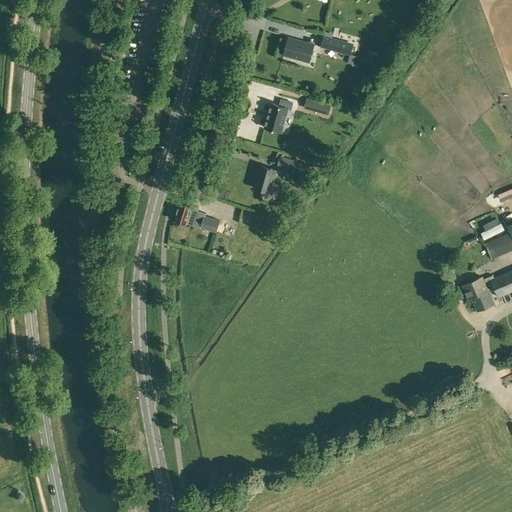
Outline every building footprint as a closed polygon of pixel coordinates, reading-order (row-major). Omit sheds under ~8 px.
[(289,37),(284,55),(309,62),(314,44),(289,37)] [(321,46),(340,52),(350,55),(353,45),(343,42),(333,39),(325,37),(324,37),(321,46)] [(231,142),(256,148),(277,61),(252,55),(231,142)] [(355,73),(364,79),(370,69),(360,64),(355,73)] [(305,107),(328,113),(331,104),(307,97),(305,107)] [(338,99),(330,101),(332,110),(341,107),(338,99)] [(271,103),(265,127),(281,132),(288,108),(291,109),(293,103),(281,100),(280,105),(271,103)] [(210,201),(228,206),(241,151),(231,149),(221,192),(213,190),(210,201)] [(278,163),(277,168),(295,173),(298,161),(280,156),(278,163)] [(260,165),(254,188),(270,192),(276,170),(260,165)] [(193,225),(199,207),(193,205),(193,204),(181,200),(175,220),(187,223),(193,225)] [(216,233),(220,220),(204,215),(200,227),(216,233)] [(483,240),(490,255),(511,245),(511,244),(505,230),(483,240)] [(489,276),(483,279),(482,276),(463,284),(469,298),(472,297),(488,290),(494,288),(498,297),(511,291),(511,269),(491,279),(489,276)] [(488,290),(472,297),(477,310),(494,303),(488,290)]
